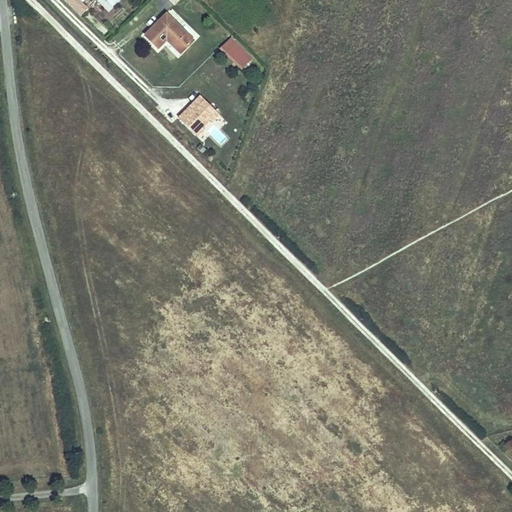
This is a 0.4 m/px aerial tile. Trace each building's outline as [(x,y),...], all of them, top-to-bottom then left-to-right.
[(81,5),(76,0),(61,0),(74,12),(81,5)] [(104,0),(103,1),(110,8),(119,0),(104,0)] [(158,13),(139,34),(151,45),(158,38),(173,51),(184,39),(158,13)] [(195,40),(199,35),(191,28),(187,33),(195,40)] [(231,36),(220,47),(225,53),(222,55),(240,73),(254,59),(231,36)] [(197,139),(218,113),(197,95),(175,121),(197,139)]
